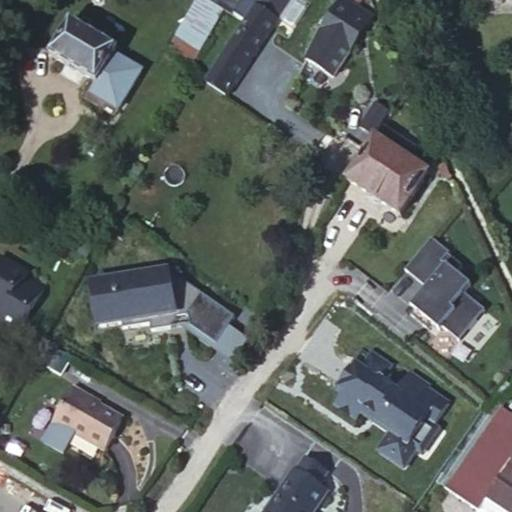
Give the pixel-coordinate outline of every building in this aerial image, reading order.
[(190,60),(220,10),(203,0),(195,0),(168,47),(190,60)] [(240,0),(203,0),(220,10),(230,16),(240,0)] [(259,6),(248,0),(240,0),(230,16),(242,23),(204,80),(226,94),(275,17),(259,6)] [(262,0),(259,6),(275,17),(285,0),(262,0)] [(371,19),(341,0),(338,0),(318,31),(305,62),(331,79),(371,19)] [(69,19),(48,55),(97,84),(91,94),(118,110),(141,71),(114,55),(118,49),(69,19)] [(373,139),(380,128),(391,115),(372,103),(356,128),(373,139)] [(380,128),(373,139),(393,151),(400,140),(380,128)] [(399,213),(427,172),(406,160),(413,149),(400,140),(393,151),(373,139),(352,172),(347,169),(343,174),(348,177),(346,179),(399,213)] [(457,344),(483,313),(462,295),(469,287),(455,276),(460,269),(446,257),(448,255),(429,240),(402,272),(424,290),(408,309),(412,312),(408,317),(424,331),(429,326),(437,333),(440,330),(457,344)] [(22,275),(26,269),(0,255),(0,254),(0,309),(2,311),(0,315),(0,321),(17,331),(42,286),(22,275)] [(179,316),(191,313),(193,322),(219,338),(238,310),(182,275),(172,276),(170,268),(102,282),(96,290),(104,326),(126,321),(127,327),(154,321),(155,328),(173,324),(179,316)] [(45,280),(26,269),(22,275),(42,286),(45,280)] [(257,323),(238,310),(219,338),(239,351),(257,323)] [(40,336),(30,353),(52,366),(62,349),(40,336)] [(368,350),(365,356),(385,369),(388,365),(368,350)] [(358,364),(352,360),(333,386),(340,391),(332,402),(352,416),(360,405),(376,416),(372,423),(386,432),(374,450),(399,467),(413,449),(404,443),(421,420),(429,425),(445,402),(424,388),(426,385),(408,371),(395,390),(379,378),(385,369),(365,356),(358,364)] [(54,421),(43,439),(66,453),(79,431),(106,445),(123,417),(91,398),(92,396),(75,386),(54,421)] [(478,511),(511,459),(511,414),(500,406),(445,490),(478,511)] [(302,456),(293,468),(318,485),(326,473),(302,456)] [(511,511),(511,463),(477,511),(511,511)] [(318,485),(293,468),(291,467),(266,503),(268,506),(263,511),(306,511),(312,505),(313,507),(325,490),(318,485)]
